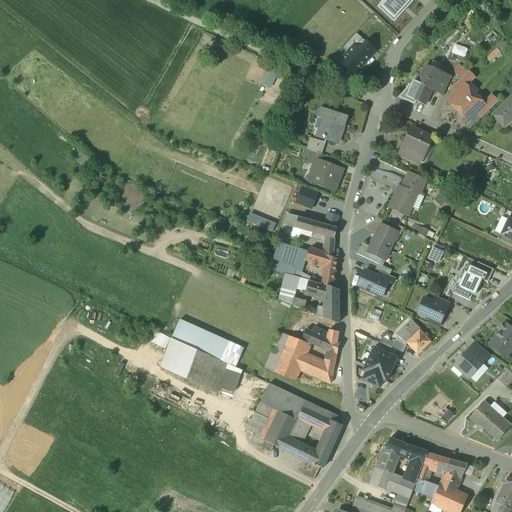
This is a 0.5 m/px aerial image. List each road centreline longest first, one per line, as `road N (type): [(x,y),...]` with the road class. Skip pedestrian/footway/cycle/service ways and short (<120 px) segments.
road 1 (residential): [(365,428),(347,408),(346,230),(378,103)]
road 2 (track): [(378,103),(145,0)]
road 3 (unclassified): [(378,413),(511,287)]
road 4 (residential): [(378,103),(511,161)]
road 5 (residential): [(511,467),(378,413)]
road 6 (residential): [(378,103),(397,48),(438,0)]
